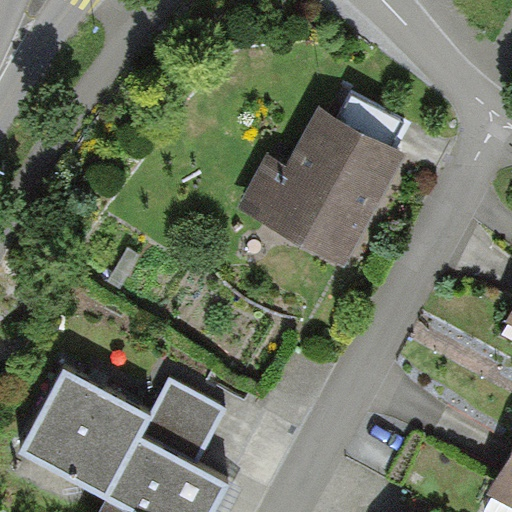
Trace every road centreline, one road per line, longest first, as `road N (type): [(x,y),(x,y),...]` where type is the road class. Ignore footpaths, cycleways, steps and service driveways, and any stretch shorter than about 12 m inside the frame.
road 1 (residential): [(501,116),(286,511)]
road 2 (residential): [(382,0),(501,116)]
